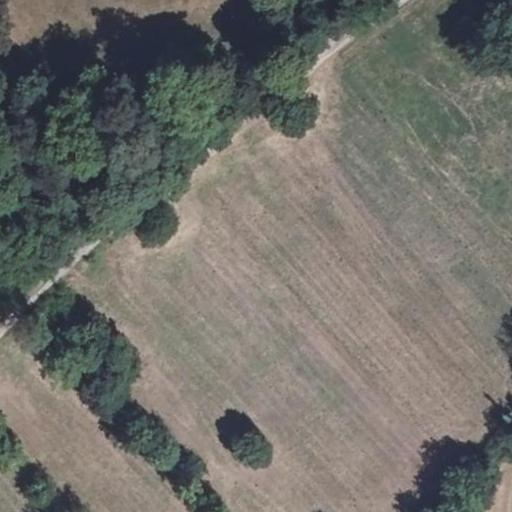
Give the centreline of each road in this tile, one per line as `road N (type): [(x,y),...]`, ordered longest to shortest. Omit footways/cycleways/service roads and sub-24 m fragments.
road 1 (track): [(384,0),(0,324)]
road 2 (track): [(275,0),(123,114),(0,118)]
